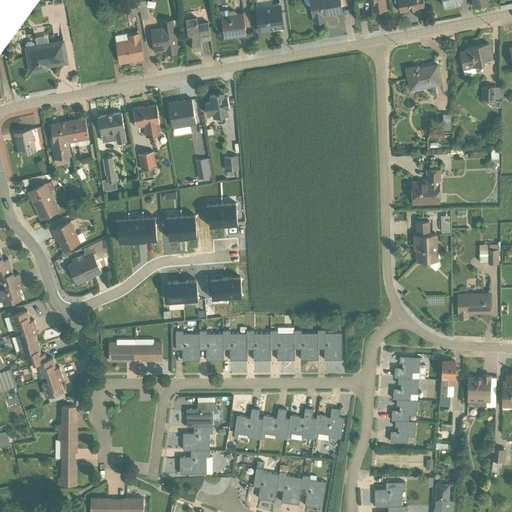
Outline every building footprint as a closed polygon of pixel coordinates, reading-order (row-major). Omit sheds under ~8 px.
[(145,0),(132,3),(134,12),(140,11),(141,20),(148,18),(145,0)] [(303,0),(304,3),(308,6),(310,6),(314,23),(324,21),(323,16),(341,12),(339,0),(303,0)] [(372,12),(386,10),(384,0),(364,0),(365,1),(370,1),(372,12)] [(424,6),(422,0),(397,0),(399,12),(414,9),(414,8),(424,6)] [(256,8),(259,32),(270,30),(270,28),(282,26),(279,5),(256,8)] [(223,38),(246,35),(243,13),(237,14),(235,11),(233,10),(230,10),(228,12),(227,15),(227,9),(219,10),(220,16),(221,16),(223,38)] [(196,18),(185,19),(188,40),(191,40),(193,50),(201,49),(201,48),(200,40),(210,38),(207,22),(197,23),(196,18)] [(154,52),(168,50),(169,54),(177,53),(174,28),(179,27),(178,19),(173,20),(173,19),(160,21),(161,27),(150,29),(154,52)] [(127,33),(115,35),(119,63),(142,59),(138,33),(127,35),(127,33)] [(25,45),(30,72),(46,69),(45,66),(67,63),(62,39),(34,45),(34,43),(31,41),(27,42),(25,45)] [(459,53),(463,70),(484,65),(484,61),(491,59),(488,43),(467,48),(467,51),(459,53)] [(417,66),(406,69),(410,90),(434,85),(433,80),(440,79),(437,64),(417,68),(417,66)] [(495,87),(481,86),(481,100),(495,100),(495,87)] [(219,123),(224,123),(225,121),(224,117),(228,116),(227,109),(229,108),(227,97),(221,98),(220,94),(219,94),(217,94),(216,94),(214,94),(213,95),(209,96),(210,102),(204,103),(206,114),(212,113),(213,119),(216,118),(217,122),(219,123)] [(172,127),(196,123),(191,99),(168,103),(172,127)] [(144,106),(132,108),(136,127),(143,126),(145,136),(160,133),(158,124),(159,123),(156,105),(148,106),(148,107),(144,107),(144,106)] [(116,143),(126,141),(121,112),(98,116),(102,142),(115,139),(116,139),(116,143)] [(442,114),(442,130),(450,130),(450,114),(442,114)] [(78,146),(89,144),(84,118),(66,121),(70,146),(78,145),(78,146)] [(56,165),(69,162),(68,156),(71,156),(72,155),(69,142),(66,121),(51,124),(53,134),(49,135),(53,159),(55,159),(56,165)] [(14,132),(19,155),(36,151),(31,129),(36,128),(35,128),(14,132)] [(487,165),(493,169),(496,166),(496,165),(498,165),(498,163),(500,163),(500,161),(498,161),(498,148),(490,148),(490,161),(487,165)] [(138,154),(141,169),(156,167),(153,151),(138,154)] [(115,172),(112,156),(102,157),(105,175),(106,175),(107,179),(101,180),(103,191),(116,189),(115,181),(118,181),(116,172),(115,172)] [(237,156),(224,157),(225,170),(234,170),(235,177),(239,177),(237,156)] [(211,176),(208,158),(195,160),(199,178),(211,176)] [(49,170),(42,159),(35,163),(42,174),(49,170)] [(440,181),(440,169),(426,169),(426,181),(411,182),(412,204),(439,203),(439,181),(440,181)] [(55,188),(51,180),(27,192),(40,219),(59,210),(50,191),(55,188)] [(91,204),(88,198),(82,201),(85,206),(91,204)] [(235,202),(221,203),(223,225),(237,224),(235,202)] [(209,226),(223,225),(221,203),(207,204),(209,226)] [(195,215),(181,216),(182,238),(187,238),(187,237),(196,237),(195,215)] [(177,239),(182,238),(181,216),(167,217),(168,239),(177,238),(177,239)] [(130,242),(145,241),(145,240),(143,218),(129,219),(130,242)] [(155,218),(143,218),(145,240),(156,240),(155,218)] [(129,219),(117,220),(118,242),(130,242),(129,219)] [(71,221),(52,229),(55,237),(56,237),(63,250),(80,242),(71,221)] [(415,245),(416,261),(437,261),(437,234),(430,234),(429,221),(416,222),(416,235),(413,235),(413,244),(415,245)] [(452,232),(453,252),(460,251),(460,232),(452,232)] [(110,256),(110,240),(102,240),(102,239),(82,249),(83,253),(71,259),(73,262),(67,265),(76,284),(102,272),(96,260),(103,256),(110,256)] [(479,244),(479,262),(488,262),(488,265),(498,264),(498,260),(500,260),(499,242),(497,242),(497,244),(489,244),(489,250),(487,250),(487,244),(479,244)] [(0,267),(10,265),(8,258),(2,260),(0,252),(0,267)] [(5,285),(21,280),(18,273),(13,275),(10,265),(0,267),(0,283),(4,283),(5,285)] [(112,269),(103,272),(107,282),(116,278),(112,269)] [(240,276),(225,277),(226,297),(241,296),(240,276)] [(211,298),(226,297),(225,277),(210,278),(211,298)] [(196,279),(181,281),(183,301),(198,299),(196,279)] [(0,289),(0,297),(3,305),(21,299),(18,289),(23,287),(21,280),(5,285),(6,288),(0,289)] [(168,302),(183,301),(181,281),(167,282),(168,302)] [(457,293),(458,318),(467,318),(467,313),(490,312),(489,292),(457,293)] [(427,297),(427,306),(443,305),(443,297),(427,297)] [(22,331),(36,326),(33,320),(30,321),(27,310),(9,316),(4,318),(8,331),(14,329),(14,330),(21,328),(22,331)] [(16,336),(20,350),(38,344),(34,334),(38,333),(36,326),(22,331),(23,333),(16,336)] [(183,330),(175,330),(175,349),(182,349),(182,360),(199,360),(200,349),(199,333),(183,333),(183,330)] [(206,360),(223,360),(223,349),(223,333),(206,333),(206,330),(200,330),(199,333),(200,349),(205,349),(206,360)] [(230,330),(223,330),(223,333),(223,349),(229,349),(229,360),(247,360),(247,349),(246,333),(230,333),(230,330)] [(253,330),(246,330),(246,333),(247,349),(253,349),(253,360),(270,360),(270,349),(270,333),(253,333),(253,330)] [(277,360),(294,360),(294,349),(294,333),(277,333),(277,330),(270,330),(270,333),(270,349),(276,349),(277,360)] [(301,330),(294,330),(294,333),(294,349),(300,349),(300,360),(318,360),(318,349),(318,333),(301,333),(301,330)] [(324,359),(341,359),(341,333),(325,333),(324,330),(318,330),(318,333),(318,349),(324,349),(324,359)] [(109,342),(109,360),(126,360),(126,358),(135,358),(135,339),(116,339),(116,342),(109,342)] [(153,339),(135,339),(135,358),(144,358),(144,360),(161,360),(161,341),(153,341),(153,339)] [(38,344),(20,350),(25,363),(32,361),(33,364),(46,359),(44,353),(41,354),(38,344)] [(395,355),(393,377),(418,379),(424,379),(425,368),(419,368),(419,357),(395,355)] [(47,378),(61,373),(59,367),(56,368),(52,358),(35,364),(39,378),(46,375),(47,378)] [(439,406),(450,406),(450,396),(453,396),(455,361),(442,360),(438,406),(439,406)] [(0,390),(16,386),(10,368),(0,371),(0,390)] [(63,380),(61,373),(47,378),(48,381),(41,383),(46,397),(47,397),(49,402),(65,397),(63,391),(60,381),(63,380)] [(511,373),(506,373),(506,380),(502,380),(501,407),(511,407),(511,373)] [(482,378),(468,377),(467,406),(495,406),(496,376),(490,376),(490,375),(482,375),(482,378)] [(393,377),(392,399),(416,400),(418,379),(393,377)] [(392,399),(390,420),(415,422),(416,400),(392,399)] [(186,409),(186,426),(194,426),(212,426),(212,409),(216,409),(215,403),(197,403),(197,409),(186,409)] [(58,432),(77,432),(77,415),(75,415),(75,406),(61,406),(61,424),(58,424),(58,432)] [(233,438),(237,438),(238,434),(238,433),(248,435),(248,437),(260,439),(260,438),(262,419),(258,418),(259,409),(251,408),(250,417),(246,417),(246,416),(236,415),(233,438)] [(289,418),(285,418),(286,409),(278,408),(276,418),(273,417),(273,416),(263,414),(262,419),(260,438),(264,438),(264,433),(275,434),(275,437),(286,439),(287,437),(289,418)] [(287,437),(301,439),(301,437),(313,438),(313,437),(316,418),(311,418),(312,409),(304,408),(303,417),(299,417),(299,416),(290,415),(289,418),(287,437)] [(317,438),(327,440),(328,437),(340,438),(343,418),(338,417),(339,409),(331,408),(330,417),(326,417),(326,416),(317,414),(316,418),(313,437),(317,438)] [(390,420),(390,441),(413,443),(415,422),(390,420)] [(183,433),(183,450),(190,450),(209,450),(209,433),(212,433),(212,426),(194,426),(194,432),(183,433)] [(0,446),(9,445),(9,444),(6,432),(0,433),(0,446)] [(61,458),(74,458),(75,450),(76,450),(77,432),(58,432),(58,440),(55,440),(55,458),(61,458)] [(447,450),(448,444),(436,443),(435,449),(439,449),(438,456),(445,457),(446,450),(447,450)] [(493,448),(491,471),(498,472),(498,467),(501,467),(501,461),(504,462),(505,449),(493,448)] [(179,456),(179,474),(206,473),(206,457),(209,456),(209,450),(190,450),(190,456),(179,456)] [(58,485),(76,485),(76,467),(74,467),(74,458),(61,458),(61,477),(60,477),(57,477),(58,485)] [(259,487),(257,498),(275,501),(278,474),(262,471),(264,462),(257,461),(253,486),(259,487)] [(286,472),(279,471),(276,490),(283,491),(281,502),(298,504),(302,478),(286,475),(286,472)] [(304,505),(321,508),(326,482),(315,480),(316,476),(310,475),(310,476),(302,475),(300,493),(306,494),(304,505)] [(404,489),(404,482),(386,482),(386,489),(374,489),(375,506),(388,506),(401,506),(401,489),(404,489)] [(434,501),(432,511),(452,511),(453,501),(449,501),(450,483),(435,482),(434,501)] [(466,487),(459,484),(455,492),(462,495),(466,487)] [(90,498),(90,511),(116,511),(116,500),(108,500),(108,498),(90,498)] [(125,500),(116,500),(116,511),(142,511),(143,498),(125,498),(125,500)]
